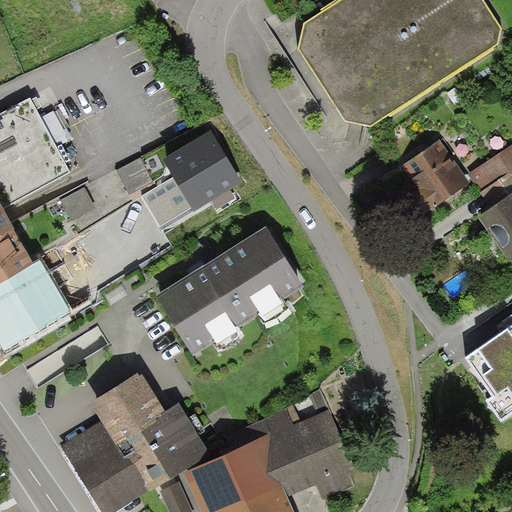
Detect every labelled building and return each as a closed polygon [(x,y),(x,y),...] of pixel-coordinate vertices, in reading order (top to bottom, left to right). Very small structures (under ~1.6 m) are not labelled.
[(371,128),(498,48),(502,29),(483,0),(342,0),(306,24),(299,53),(344,123),(371,128)] [(0,240),(13,232),(1,211),(70,174),(29,99),(0,114),(0,240)] [(213,132),(164,160),(175,178),(177,183),(191,207),(193,211),(213,200),(217,206),(232,198),(228,191),(242,183),(213,132)] [(471,184),(440,140),(402,167),(419,191),(411,196),(425,215),(435,207),(436,208),(471,184)] [(511,145),(468,173),(481,193),(511,172),(511,145)] [(143,158),(118,169),(129,193),(154,181),(143,158)] [(511,172),(481,193),(492,208),(511,194),(511,172)] [(161,225),(191,207),(175,178),(144,196),(161,225)] [(62,202),(74,223),(96,210),(85,188),(62,202)] [(511,194),(492,208),(478,218),(509,264),(511,262),(511,194)] [(303,288),(266,229),(155,298),(193,358),(303,288)] [(0,284),(33,266),(13,232),(0,240),(0,284)] [(33,266),(0,284),(0,347),(5,357),(74,311),(44,258),(33,266)] [(478,352),(465,361),(493,399),(486,404),(502,425),(511,417),(511,328),(479,352),(478,352)] [(165,413),(141,374),(90,405),(101,423),(60,448),(99,511),(115,511),(149,491),(151,494),(211,456),(179,405),(165,413)] [(234,453),(185,475),(202,511),(293,511),(288,499),(316,486),(323,501),(356,487),(349,470),(354,468),(328,410),(294,425),(287,409),(227,436),(234,453)] [(192,511),(179,485),(161,493),(169,511),(192,511)]
